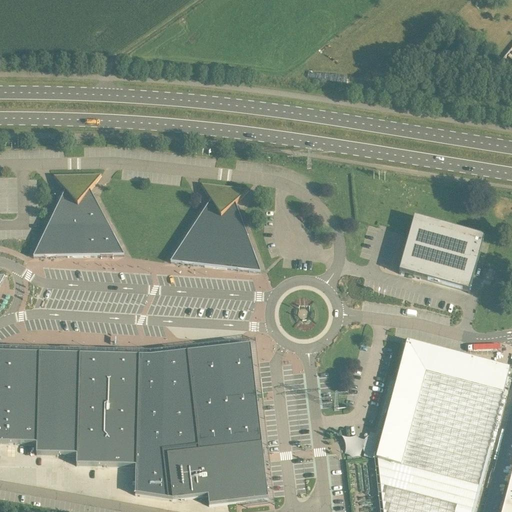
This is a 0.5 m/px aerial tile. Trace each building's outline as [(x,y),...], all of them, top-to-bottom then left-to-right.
[(79,258),(77,177),(54,178),(65,193),(33,259),(79,258)] [(77,177),(79,258),(124,258),(90,193),(101,177),(77,177)] [(235,206),(248,191),(201,186),(211,203),(171,264),(261,275),(235,206)] [(414,220),(399,275),(400,275),(401,273),(469,292),(468,294),(469,294),(484,240),(483,239),(481,244),(415,226),(416,221),(414,220)] [(382,511),(472,511),(509,372),(480,365),(406,345),(396,384),(390,382),(379,422),(376,436),(370,434),(367,446),(364,458),(372,460),(377,461),(377,463),(382,511)] [(183,482),(136,485),(135,500),(194,495),(192,440),(259,434),(254,365),(253,346),(200,353),(204,424),(180,425),(183,482)] [(143,358),(140,358),(136,469),(136,485),(183,482),(180,425),(204,424),(200,353),(151,358),(143,358)] [(37,446),(39,355),(0,354),(0,445),(37,446)] [(78,457),(80,357),(80,356),(39,355),(37,446),(36,456),(64,457),(77,457),(78,457)] [(136,469),(140,358),(80,357),(78,457),(77,457),(77,467),(136,469)] [(259,434),(192,440),(194,495),(219,492),(222,508),(268,500),(259,434)] [(511,511),(511,477),(502,511),(511,511)]
